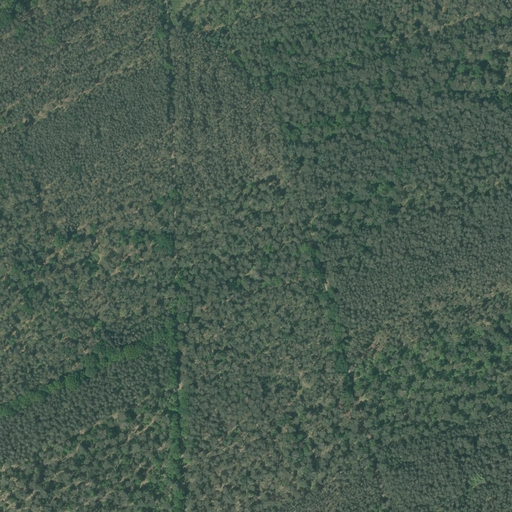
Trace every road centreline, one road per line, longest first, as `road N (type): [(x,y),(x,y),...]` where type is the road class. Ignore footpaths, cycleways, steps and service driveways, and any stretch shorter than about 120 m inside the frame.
road 1 (track): [(169,33),(191,37),(271,103),(326,293)]
road 2 (track): [(165,0),(178,318)]
road 3 (track): [(326,293),(389,511)]
road 4 (track): [(313,242),(511,192)]
road 5 (track): [(178,318),(184,511)]
